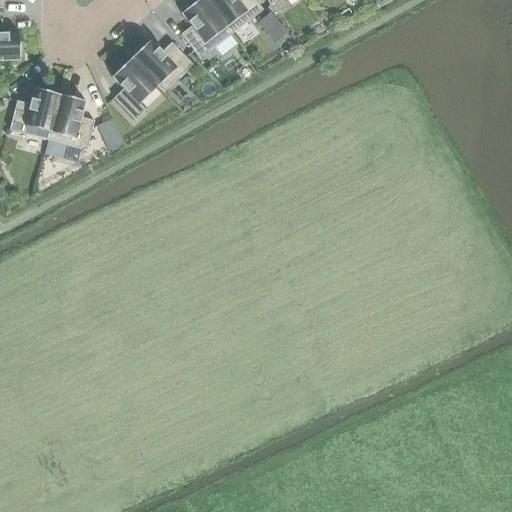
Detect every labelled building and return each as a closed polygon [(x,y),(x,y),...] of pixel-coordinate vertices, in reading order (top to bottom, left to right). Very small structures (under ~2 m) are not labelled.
[(198,59),(230,35),(203,0),(197,0),(180,14),(190,27),(180,35),(198,59)] [(203,0),(230,35),(262,11),(253,0),(203,0)] [(286,33),(269,14),(257,24),(273,44),(286,33)] [(0,21),(0,62),(19,61),(18,33),(1,34),(0,21)] [(149,40),(130,59),(157,87),(156,88),(162,94),(191,65),(170,43),(161,52),(149,40)] [(157,87),(130,59),(110,78),(122,90),(113,99),(134,121),(144,111),(138,105),(156,88),(157,87)] [(28,105),(15,102),(8,131),(46,141),(58,96),(32,89),(28,105)] [(46,141),(85,151),(93,122),(80,119),(84,102),(58,96),(46,141)] [(111,120),(96,127),(103,141),(117,134),(111,120)]
